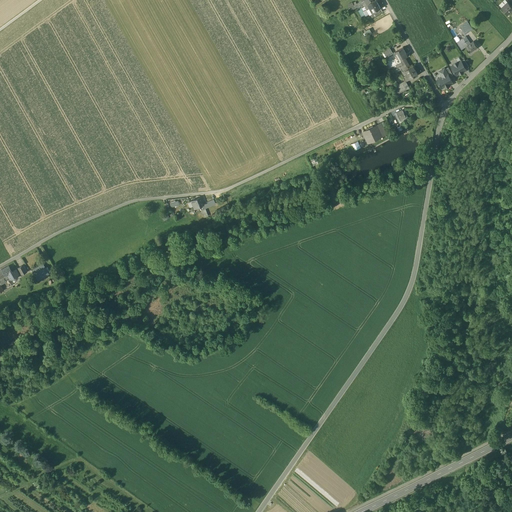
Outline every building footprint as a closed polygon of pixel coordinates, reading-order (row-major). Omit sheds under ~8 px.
[(373,1),(366,6),(370,14),(380,8),(381,8),(380,8),(376,0),(375,0),(374,1),(373,1)] [(511,9),(511,6),(508,2),(502,7),(508,13),(511,9)] [(380,8),(370,14),(372,17),(383,11),(382,11),(380,8)] [(460,25),(462,28),(465,34),(470,30),(472,29),(469,24),(467,21),(460,25)] [(466,36),(460,40),(456,42),(461,50),(466,46),(471,43),(466,36)] [(471,43),(466,46),(470,52),(478,47),(474,41),(471,43)] [(390,47),(383,51),(387,57),(393,53),(390,47)] [(404,47),(395,52),(397,57),(398,56),(400,60),(401,60),(405,57),(408,56),(408,55),(408,56),(403,48),(404,48),(404,47)] [(451,65),(456,75),(466,69),(466,68),(461,60),(451,65)] [(403,64),(397,68),(399,71),(402,69),(403,71),(413,66),(412,64),(410,65),(408,62),(403,64)] [(403,71),(402,72),(407,80),(418,74),(413,66),(414,66),(413,66),(403,71)] [(437,80),(442,88),(453,82),(450,77),(445,69),(445,68),(439,71),(443,77),(437,80)] [(406,80),(394,87),(398,94),(410,87),(406,80)] [(402,110),(396,113),(398,117),(399,120),(405,117),(402,110)] [(381,124),(363,132),(368,143),(386,134),(381,124)] [(357,142),(351,145),(354,150),(360,147),(357,142)] [(200,198),(193,200),(195,204),(193,205),(194,208),(203,204),(200,198)] [(215,205),(213,201),(204,205),(204,206),(200,208),(201,209),(203,209),(204,210),(215,205)] [(8,265),(1,269),(5,275),(5,276),(11,272),(8,265)] [(23,266),(18,268),(21,274),(26,272),(23,266)] [(15,269),(11,272),(5,276),(6,277),(8,280),(10,279),(13,277),(14,279),(15,279),(17,278),(17,277),(16,275),(18,273),(15,269)] [(40,272),(35,276),(38,281),(49,274),(45,269),(40,272)]
